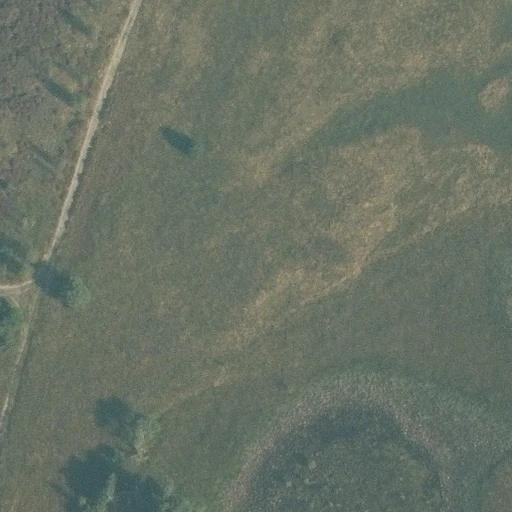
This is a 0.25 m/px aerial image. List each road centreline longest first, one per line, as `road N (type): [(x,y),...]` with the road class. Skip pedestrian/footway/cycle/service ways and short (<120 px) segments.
road 1 (track): [(133,0),(35,299)]
road 2 (track): [(35,299),(0,431)]
